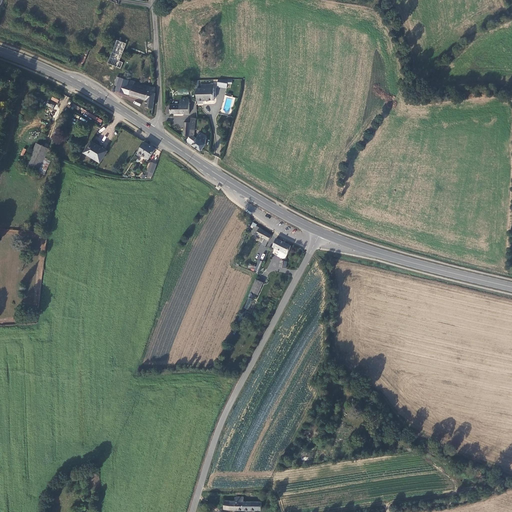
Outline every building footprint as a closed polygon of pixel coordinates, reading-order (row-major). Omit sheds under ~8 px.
[(119,60),(125,45),(126,43),(118,39),(117,41),(109,63),(121,68),(123,62),(119,60)] [(85,47),(77,64),(80,65),(81,61),(82,62),(88,48),(85,47)] [(116,90),(136,97),(139,89),(141,90),(142,85),(123,78),(116,76),(113,84),(117,85),(116,90)] [(147,109),(147,115),(152,116),(154,94),(155,89),(142,85),(141,90),(139,89),(136,97),(145,100),(144,108),(147,109)] [(197,88),(197,100),(214,99),(214,87),(201,88),(197,88)] [(188,114),(189,99),(180,100),(180,104),(165,105),(165,113),(188,114)] [(92,114),(91,116),(100,123),(101,121),(92,114)] [(185,116),(183,134),(183,135),(188,135),(191,135),(193,136),(195,118),(189,118),(189,117),(185,116)] [(200,150),(204,144),(205,135),(199,132),(196,137),(193,136),(191,135),(188,135),(183,135),(183,134),(182,134),(180,136),(200,150)] [(106,151),(90,140),(82,153),(98,164),(106,151)] [(49,149),(36,143),(26,165),(39,171),(45,159),(49,149)] [(149,161),(155,150),(144,143),(138,153),(149,161)] [(45,159),(39,171),(46,173),(51,161),(45,159)] [(148,172),(153,174),(157,164),(152,162),(148,172)] [(263,247),(266,242),(267,242),(271,236),(255,228),(252,234),(262,239),(259,245),(263,247)] [(285,258),(290,245),(276,239),(272,247),(276,249),(273,254),(281,258),(285,258)] [(263,283),(255,280),(250,292),(258,295),(263,283)] [(244,308),(248,310),(253,299),(248,297),(244,308)] [(261,510),(261,502),(243,501),(243,497),(236,497),(236,501),(225,500),(225,509),(261,510)]
